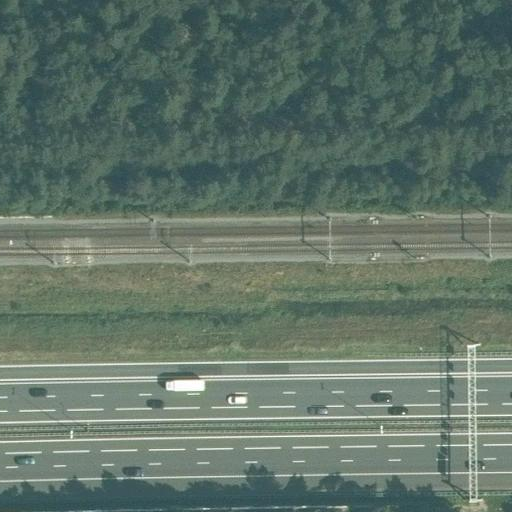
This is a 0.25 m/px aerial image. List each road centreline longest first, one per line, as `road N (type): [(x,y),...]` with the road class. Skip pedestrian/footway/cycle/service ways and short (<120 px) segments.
road 1 (motorway): [(0,459),(511,451)]
road 2 (motorway): [(511,395),(0,402)]
road 3 (motorway): [(511,365),(0,372)]
road 4 (track): [(399,166),(0,169)]
